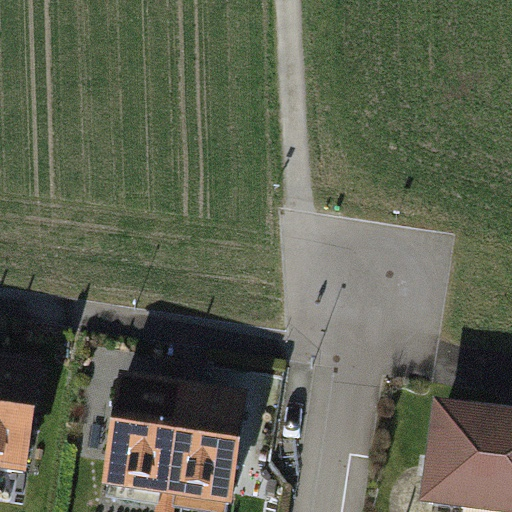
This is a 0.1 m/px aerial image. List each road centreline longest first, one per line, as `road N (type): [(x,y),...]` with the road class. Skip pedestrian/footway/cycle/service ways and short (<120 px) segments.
road 1 (track): [(365,292),(301,212),(291,0)]
road 2 (residential): [(339,511),(364,356),(365,292)]
